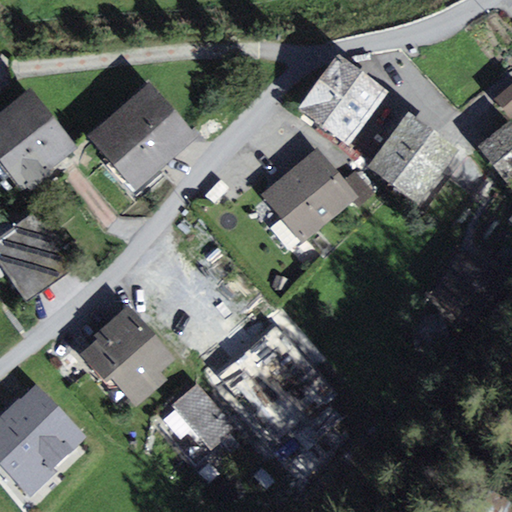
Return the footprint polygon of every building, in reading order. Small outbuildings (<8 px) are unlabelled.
[(388,96),(334,61),(301,113),(355,147),(388,96)] [(200,135),(146,80),(88,136),(142,191),(200,135)] [(511,82),(496,97),(511,114),(511,82)] [(76,146),(27,83),(0,103),(0,156),(24,186),(76,146)] [(455,145),(405,110),(367,163),(417,198),(455,145)] [(511,181),(511,125),(508,121),(478,145),(510,183),(511,181)] [(360,187),(314,143),(245,215),(291,259),(360,187)] [(0,237),(0,256),(25,296),(73,266),(40,213),(0,237)] [(506,280),(464,248),(431,291),(473,324),(506,280)] [(175,354),(128,303),(81,346),(135,406),(168,376),(160,368),(175,354)] [(446,311),(416,316),(420,343),(451,338),(446,311)] [(338,390),(265,318),(210,373),(283,446),(338,390)] [(95,429),(52,378),(0,419),(0,461),(21,486),(95,429)] [(230,418),(196,385),(158,425),(193,457),(230,418)]
